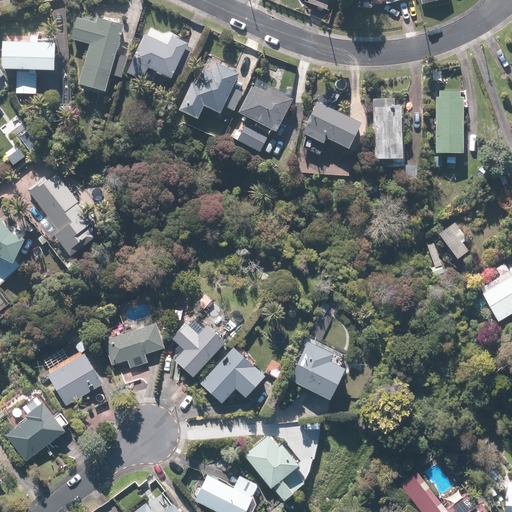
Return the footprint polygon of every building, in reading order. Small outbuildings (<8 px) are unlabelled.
[(116,55),(124,26),(98,18),(96,23),(77,18),(71,40),(90,45),(79,85),(106,93),(111,75),(122,78),(128,58),(116,55)] [(148,68),(172,79),(188,45),(172,37),(168,46),(145,35),(127,73),(142,80),(148,68)] [(56,44),(3,42),(3,70),(55,71),(56,44)] [(192,83),(179,111),(198,120),(204,107),(221,115),(239,74),(208,59),(196,84),(192,83)] [(37,72),(17,72),(16,94),(37,95),(37,72)] [(73,86),(46,85),(46,104),(73,105),(73,86)] [(253,86),(239,113),(276,133),(293,100),(269,88),(267,93),(253,86)] [(439,98),(436,98),(435,154),(463,154),(463,98),(460,98),(460,92),(439,92),(439,98)] [(394,99),(373,100),(375,160),(403,159),(401,107),(394,107),(394,99)] [(326,138),(349,149),(361,124),(317,102),(302,133),(323,144),(326,138)] [(268,135),(246,124),(237,141),(259,153),(268,135)] [(17,147),(7,154),(14,165),(25,158),(17,147)] [(442,158),(431,159),(431,169),(442,169),(442,158)] [(50,173),(27,190),(47,216),(38,224),(50,239),(55,235),(71,256),(99,235),(91,224),(94,222),(57,174),(53,177),(50,173)] [(0,217),(0,256),(14,264),(26,240),(11,233),(0,217)] [(454,223),(439,235),(457,259),(468,251),(462,243),(467,240),(454,223)] [(435,243),(427,245),(434,270),(442,267),(435,243)] [(511,278),(486,293),(503,321),(511,315),(511,269),(511,270),(511,278)] [(175,360),(194,378),(226,342),(207,325),(204,329),(194,320),(189,325),(187,323),(172,339),(184,350),(175,360)] [(164,349),(156,323),(106,339),(114,364),(128,360),(130,368),(148,363),(145,355),(164,349)] [(308,342),(289,380),(330,400),(345,369),(330,361),(333,354),(308,342)] [(234,348),(200,384),(222,404),(235,389),(245,397),(265,376),(234,348)] [(48,375),(66,406),(103,384),(85,354),(48,375)] [(6,435),(26,461),(66,432),(44,402),(26,415),(28,419),(6,435)] [(244,455),(271,488),(299,465),(282,444),(278,447),(269,435),(244,455)] [(497,465),(487,472),(499,489),(509,482),(497,465)] [(445,509),(414,469),(398,482),(420,511),(468,511),(476,507),(466,493),(445,509)] [(207,475),(195,500),(218,511),(245,511),(253,497),(252,496),(258,484),(240,476),(234,488),(207,475)] [(152,511),(146,503),(134,511),(181,511),(174,503),(162,511),(152,511)]
